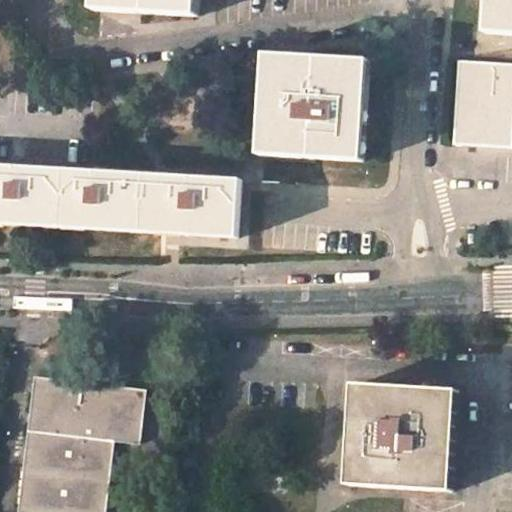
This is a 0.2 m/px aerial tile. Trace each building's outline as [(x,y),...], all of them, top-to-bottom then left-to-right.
[(99,0),(99,10),(202,15),(202,0),(99,0)] [(511,0),(489,0),(488,35),(511,36),(511,0)] [(372,62),(272,55),(266,135),(265,154),(367,162),(372,62)] [(511,147),(511,64),(461,62),(457,144),(511,147)] [(0,162),(0,220),(8,221),(96,228),(189,235),(240,238),(244,181),(0,162)] [(148,384),(36,371),(19,511),(106,511),(115,435),(142,439),(148,384)] [(458,438),(461,384),(356,379),(351,481),(456,487),(458,438)]
